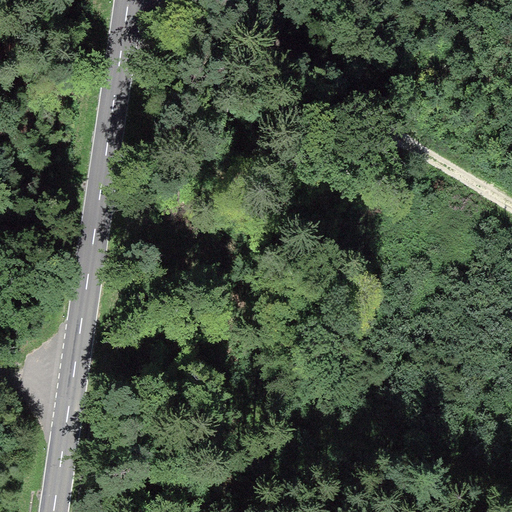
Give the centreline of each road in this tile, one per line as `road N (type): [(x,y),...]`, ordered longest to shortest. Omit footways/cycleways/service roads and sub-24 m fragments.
road 1 (primary): [(54,511),(130,0)]
road 2 (track): [(511,202),(332,99),(227,0)]
